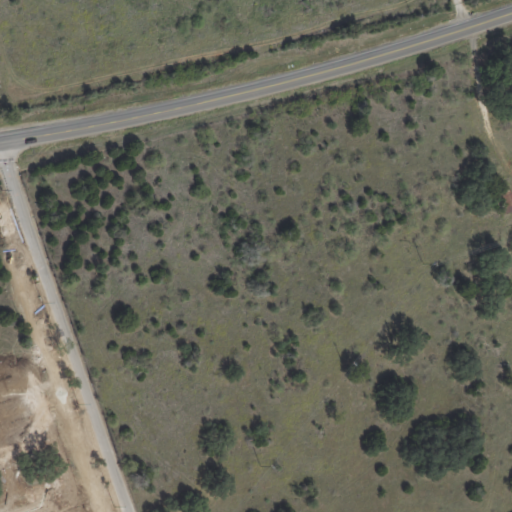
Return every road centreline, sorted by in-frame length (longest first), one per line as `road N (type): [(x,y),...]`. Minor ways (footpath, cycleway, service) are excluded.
road 1 (secondary): [(33,137),(295,79),(511,12)]
road 2 (residential): [(130,511),(0,150)]
